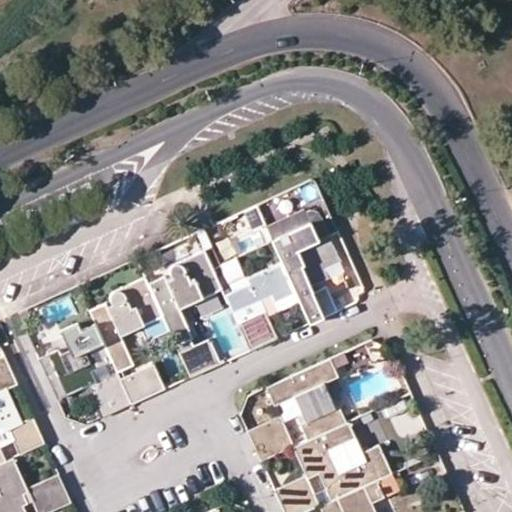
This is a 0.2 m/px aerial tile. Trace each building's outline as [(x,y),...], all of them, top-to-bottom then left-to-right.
[(293,292),(307,324),(321,317),(312,293),(313,292),(309,285),(307,282),(308,281),(301,266),(303,265),(296,249),(315,240),(326,235),(318,217),(308,211),(302,213),(301,210),(264,227),(280,262),(285,273),(292,289),(293,292)] [(307,282),(309,285),(325,278),(321,268),(338,260),(326,235),(315,240),(296,249),(303,265),(301,266),(308,281),(307,282)] [(167,332),(174,346),(190,338),(176,308),(220,288),(203,251),(169,267),(168,271),(170,278),(164,281),(162,277),(146,284),(160,316),(167,332)] [(280,262),(244,279),(246,284),(223,295),(227,304),(231,312),(270,295),(273,301),(293,292),(292,289),(285,273),(280,262)] [(92,324),(110,362),(115,372),(132,365),(118,335),(140,325),(160,316),(146,284),(143,278),(111,293),(108,297),(108,301),(110,305),(105,307),(103,303),(86,311),(92,324)] [(335,311),(324,287),(313,292),(312,293),(321,317),(335,311)] [(223,295),(220,288),(200,298),(207,313),(227,304),(223,295)] [(235,322),(248,350),(275,338),(262,311),(235,322)] [(167,332),(160,316),(140,325),(147,340),(167,332)] [(37,359),(56,399),(84,386),(94,382),(89,371),(110,362),(92,324),(79,330),(76,324),(60,332),(68,350),(77,346),(83,359),(63,368),(55,351),(37,359)] [(193,346),(205,370),(222,362),(210,338),(193,346)] [(193,346),(177,353),(188,377),(205,370),(193,346)] [(327,359),(265,388),(273,405),(275,404),(292,396),(300,414),(303,423),(299,425),(306,440),(343,423),(336,407),(332,408),(322,383),(335,377),(327,359)] [(133,373),(144,397),(162,389),(150,365),(133,373)] [(0,391),(3,390),(15,385),(8,368),(0,371),(0,391)] [(129,403),(118,380),(115,372),(98,380),(112,411),(129,403)] [(118,380),(129,403),(144,397),(133,373),(118,380)] [(84,386),(99,417),(112,411),(98,380),(94,382),(84,386)] [(0,391),(0,431),(6,429),(18,423),(3,390),(0,391)] [(300,414),(292,396),(275,404),(283,421),(300,414)] [(11,442),(36,430),(30,417),(18,423),(6,429),(11,442)] [(246,431),(252,445),(285,430),(278,417),(246,431)] [(343,423),(306,440),(291,447),(305,475),(306,478),(317,474),(329,500),(373,480),(381,477),(374,463),(378,462),(372,448),(356,455),(359,461),(336,472),(326,449),(353,437),(346,421),(343,423)] [(18,455),(42,444),(36,430),(11,442),(18,455)] [(259,461),(291,447),(285,430),(252,445),(259,461)] [(0,511),(22,511),(20,506),(30,501),(24,489),(18,475),(11,458),(4,461),(0,462),(0,511)] [(373,480),(329,500),(318,505),(321,511),(372,511),(368,502),(381,497),(396,490),(389,473),(381,477),(373,480)] [(24,489),(30,501),(62,486),(56,475),(24,489)] [(272,490),(278,501),(310,486),(306,478),(305,475),(272,490)] [(35,511),(49,511),(69,503),(62,486),(30,501),(35,511)] [(282,511),(301,511),(318,505),(310,486),(278,501),(282,511)]
